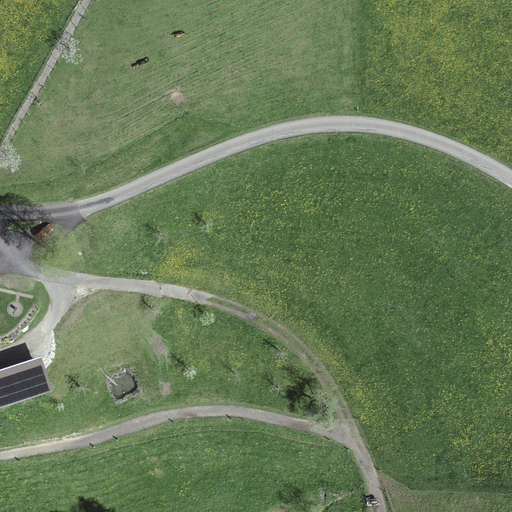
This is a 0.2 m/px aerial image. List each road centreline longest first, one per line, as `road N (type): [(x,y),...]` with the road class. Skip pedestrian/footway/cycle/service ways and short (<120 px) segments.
road 1 (unclassified): [(0,214),(88,206),(263,134),(322,123),(395,128),(511,178)]
road 2 (track): [(351,441),(310,358),(222,301),(61,277),(11,261),(0,235)]
road 3 (track): [(0,455),(68,447),(186,412),(269,415),(351,441),(378,511)]
